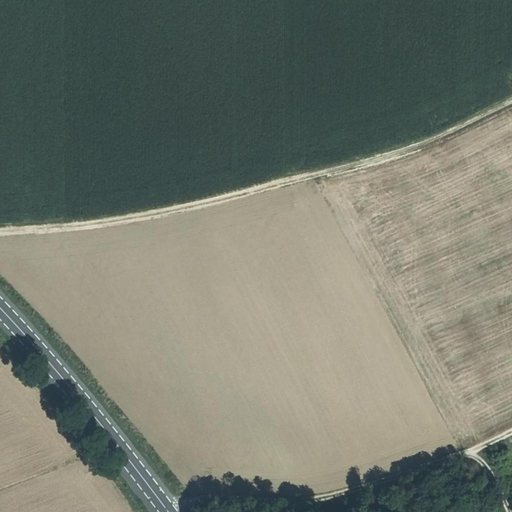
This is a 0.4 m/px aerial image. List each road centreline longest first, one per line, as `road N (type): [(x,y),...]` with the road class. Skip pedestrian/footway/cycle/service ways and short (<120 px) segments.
road 1 (track): [(511,101),(391,153),(76,225),(0,229)]
road 2 (track): [(169,511),(202,497),(320,497),(511,429)]
road 3 (secondary): [(170,511),(0,307)]
